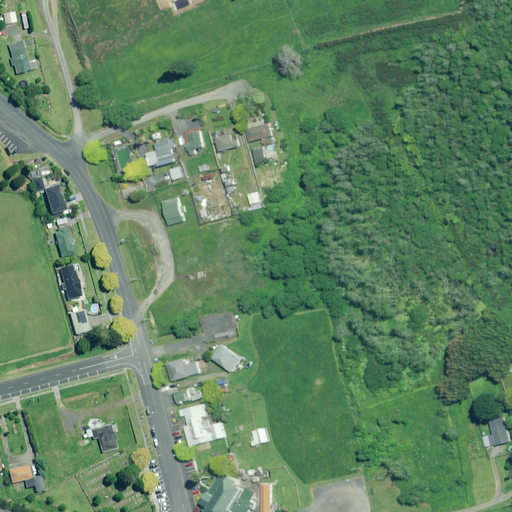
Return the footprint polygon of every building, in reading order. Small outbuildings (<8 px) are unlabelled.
[(17,22),(15,12),(3,14),(5,24),(17,22)] [(30,70),(23,41),(8,45),(12,58),(10,58),(12,66),(14,65),(16,74),(30,70)] [(275,135),(271,123),(247,130),(250,142),(275,135)] [(204,147),(200,131),(190,134),(192,143),(184,145),(186,151),(189,150),(190,155),(198,153),(197,149),(204,147)] [(222,137),(221,131),(215,132),(221,152),(239,147),(235,133),(222,137)] [(178,162),(172,139),(156,143),(158,151),(147,154),(150,166),(159,164),(160,167),(178,162)] [(268,161),(264,147),(254,149),(257,163),(268,161)] [(184,177),(181,167),(171,170),(174,180),(184,177)] [(199,179),(196,171),(187,174),(190,183),(199,179)] [(44,189),(42,177),(32,179),(35,191),(44,189)] [(65,209),(59,185),(44,189),(51,213),(65,209)] [(155,202),(153,194),(142,198),(145,205),(155,202)] [(186,221),(179,197),(163,202),(171,226),(186,221)] [(76,253),(68,226),(54,230),(62,257),(76,253)] [(82,295),(74,265),(60,269),(68,299),(82,295)] [(72,309),(73,312),(71,313),(76,334),(90,330),(85,309),(83,310),(82,306),(72,309)] [(243,359),(225,346),(216,359),(233,372),(243,359)] [(201,372),(198,361),(190,363),(189,360),(187,361),(186,358),(168,363),(174,381),(191,376),(191,375),(201,372)] [(502,370),(505,376),(511,373),(511,368),(511,366),(502,370)] [(227,385),(225,379),(216,381),(218,388),(227,385)] [(190,389),(176,393),(178,403),(192,399),(190,389)] [(203,404),(181,410),(182,417),(187,415),(189,425),(184,426),(190,447),(215,440),(211,426),(210,421),(204,422),(203,416),(206,415),(203,404)] [(511,435),(506,416),(489,421),(496,446),(511,441),(511,435)] [(116,423),(91,429),(94,439),(98,438),(102,452),(117,448),(116,442),(118,441),(115,431),(118,431),(116,423)] [(223,423),(211,426),(215,440),(227,437),(223,423)] [(24,480),(32,478),(29,465),(9,470),(12,483),(24,480)] [(212,511),(211,511),(250,511),(253,508),(256,509),(257,503),(253,500),(244,495),(248,489),(242,485),(243,482),(225,470),(220,477),(204,502),(213,508),(212,511)] [(32,478),(24,480),(26,488),(35,486),(36,492),(45,490),(41,475),(32,478)] [(204,502),(220,477),(217,475),(199,503),(212,511),(213,508),(204,502)] [(271,511),(271,484),(262,484),(261,511),(271,511)] [(249,487),(248,489),(244,495),(253,500),(258,493),(249,487)] [(313,508),(311,498),(300,500),(302,510),(313,508)]
